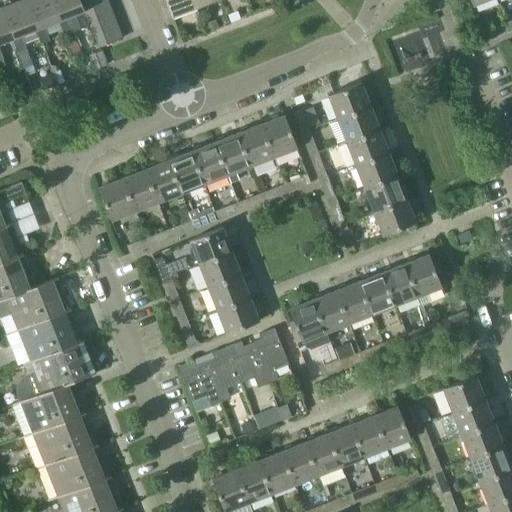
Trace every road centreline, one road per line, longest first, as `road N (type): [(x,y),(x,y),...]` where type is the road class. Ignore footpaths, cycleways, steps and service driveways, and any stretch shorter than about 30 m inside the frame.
road 1 (residential): [(187,511),(180,471),(63,157)]
road 2 (residential): [(186,104),(357,34),(377,0)]
road 3 (residential): [(63,157),(186,104)]
